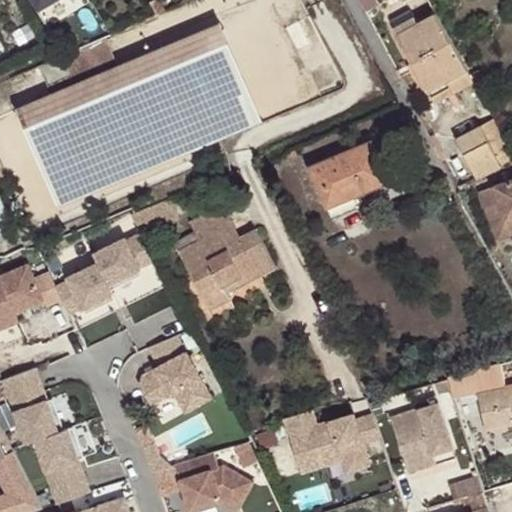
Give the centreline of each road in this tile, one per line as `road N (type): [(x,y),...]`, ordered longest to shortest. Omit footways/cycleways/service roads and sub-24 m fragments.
road 1 (residential): [(314,0),(364,91),(236,146),(348,394)]
road 2 (residential): [(429,148),(350,0)]
road 3 (residential): [(150,511),(96,355)]
